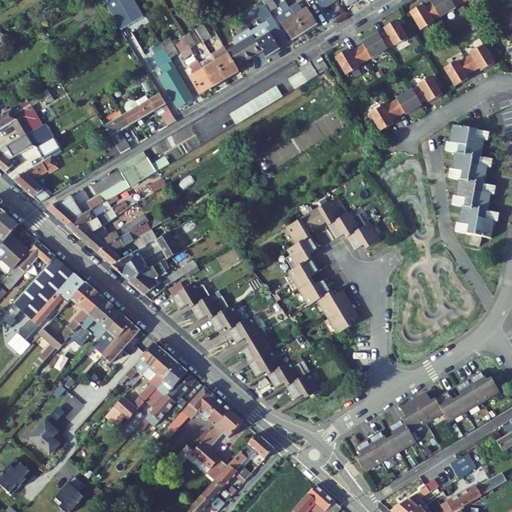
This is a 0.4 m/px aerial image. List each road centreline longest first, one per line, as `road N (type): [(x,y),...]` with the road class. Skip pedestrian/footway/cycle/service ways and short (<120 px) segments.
road 1 (residential): [(29,215),(385,0)]
road 2 (secondary): [(254,411),(29,215)]
road 3 (residential): [(499,316),(444,230),(430,153)]
road 4 (residential): [(365,504),(511,413)]
road 5 (residential): [(339,250),(377,313),(382,378),(391,394)]
